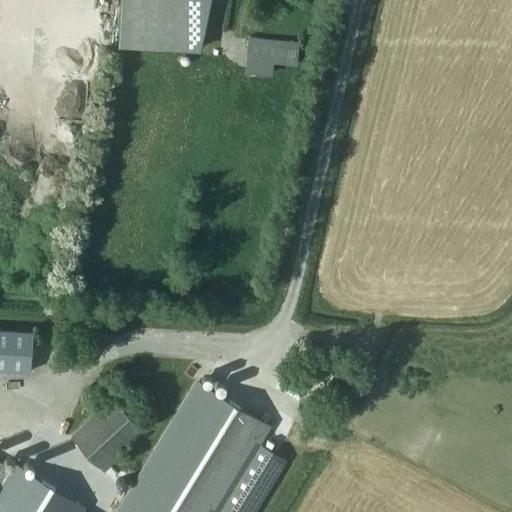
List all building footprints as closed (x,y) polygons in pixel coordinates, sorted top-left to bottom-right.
[(119,0),(118,47),(200,50),(207,0),(119,0)] [(274,62),(298,65),(300,42),(248,36),(244,72),(273,75),(274,62)] [(0,369),(30,372),(32,345),(33,331),(0,329),(0,369)] [(216,511),(270,425),(200,382),(120,511),(85,511),(84,511),(86,507),(16,464),(13,469),(0,461),(0,488),(1,488),(0,489),(0,511),(216,511)] [(141,429),(108,392),(101,399),(106,405),(72,436),(100,467),(141,429)] [(262,443),(219,511),(254,511),(287,459),(262,443)]
